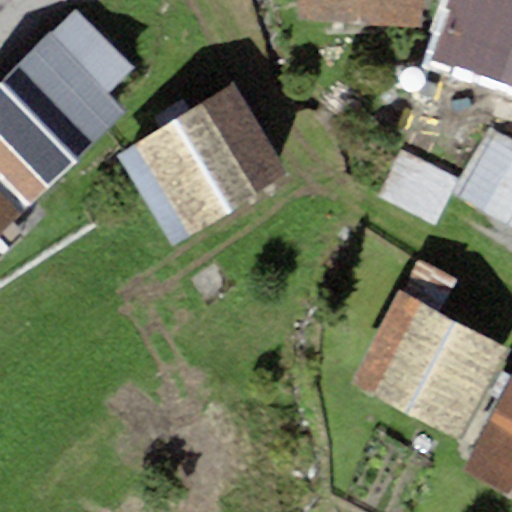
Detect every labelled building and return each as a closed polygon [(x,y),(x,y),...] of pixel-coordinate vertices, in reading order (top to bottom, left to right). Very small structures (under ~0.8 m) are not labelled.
[(422,0),(297,0),(296,21),(421,28),(422,0)] [(511,0),(448,0),(429,58),(511,85),(511,0)] [(77,6),(0,78),(0,145),(43,190),(128,110),(111,93),(136,69),(77,6)] [(234,84),(116,156),(171,245),(289,173),(234,84)] [(511,215),(511,158),(486,144),(453,202),(503,230),(511,215)] [(43,190),(0,145),(0,188),(21,210),(43,190)] [(448,182),(404,159),(378,209),(422,232),(448,182)] [(0,188),(0,229),(21,210),(0,188)] [(405,291),(400,289),(350,384),(463,443),(511,350),(511,348),(439,311),(455,281),(420,262),(405,291)] [(511,379),(462,470),(511,496),(511,379)]
